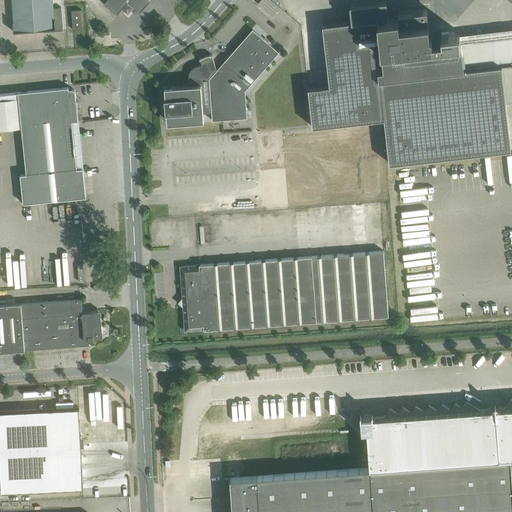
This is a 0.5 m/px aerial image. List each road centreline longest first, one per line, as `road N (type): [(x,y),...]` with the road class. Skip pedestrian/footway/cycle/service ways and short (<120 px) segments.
road 1 (unclassified): [(140,369),(125,62)]
road 2 (unknown): [(134,250),(293,241)]
road 3 (unknown): [(132,197),(53,237),(20,230),(0,212)]
road 4 (unclassified): [(148,511),(140,369)]
road 5 (unclassified): [(0,377),(140,369)]
road 6 (unclassified): [(0,70),(125,62)]
road 7 (unclassified): [(125,62),(170,49),(224,0)]
